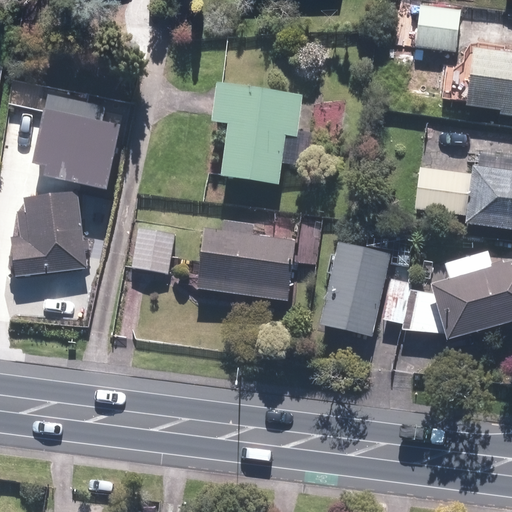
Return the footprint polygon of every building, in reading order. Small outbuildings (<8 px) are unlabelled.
[(459,13),(419,9),(415,51),(455,55),(459,13)] [(511,57),(470,52),(463,110),(511,116),(511,57)] [(225,130),(218,181),(277,190),(284,139),(295,141),(301,100),(213,87),(207,128),(225,130)] [(34,94),(28,137),(75,144),(82,101),(34,94)] [(464,218),(463,228),(511,233),(511,174),(469,170),(469,176),(418,171),(413,212),(464,218)] [(8,241),(14,281),(86,271),(75,197),(16,205),(21,239),(8,241)] [(318,219),(300,218),(297,263),(314,265),(318,219)] [(174,237),(138,230),(130,270),(166,277),(174,237)] [(200,234),(193,293),(287,303),(294,244),(200,234)] [(413,239),(371,237),(370,250),(393,252),(391,269),(411,270),(413,239)] [(388,258),(337,247),(318,329),(370,340),(388,258)] [(511,264),(427,289),(444,345),(511,325),(511,264)]
